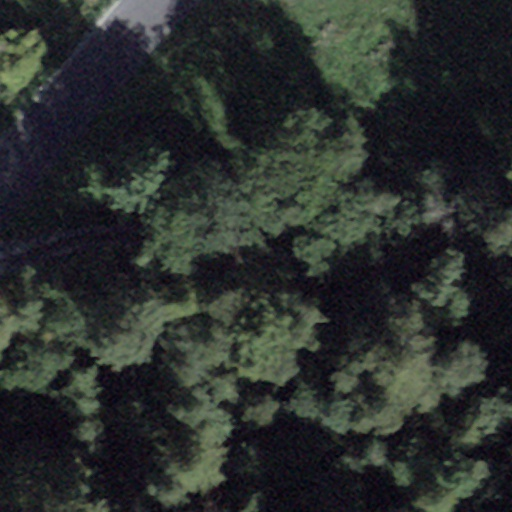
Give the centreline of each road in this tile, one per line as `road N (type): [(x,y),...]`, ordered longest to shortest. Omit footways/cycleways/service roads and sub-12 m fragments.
road 1 (track): [(511,206),(435,232),(34,236),(0,251)]
road 2 (tertiary): [(152,0),(0,179)]
